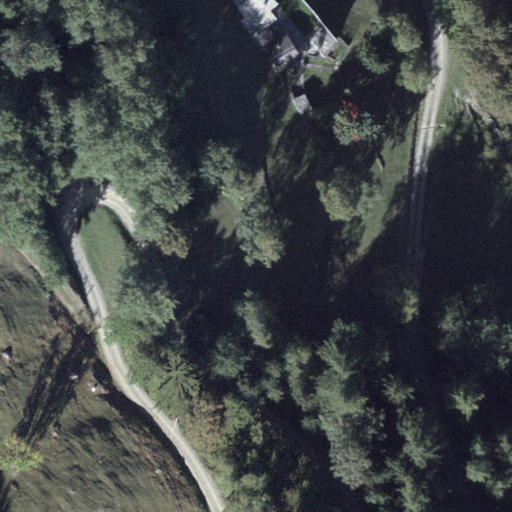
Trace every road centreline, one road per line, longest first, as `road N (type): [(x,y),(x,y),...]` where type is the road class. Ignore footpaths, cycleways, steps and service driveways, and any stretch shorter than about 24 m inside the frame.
road 1 (track): [(356,511),(288,433),(183,352),(169,332),(130,209),(99,195),(73,209),(69,223),(112,352),(220,511)]
road 2 (track): [(434,16),(438,73),(409,276),(411,322),(468,511)]
